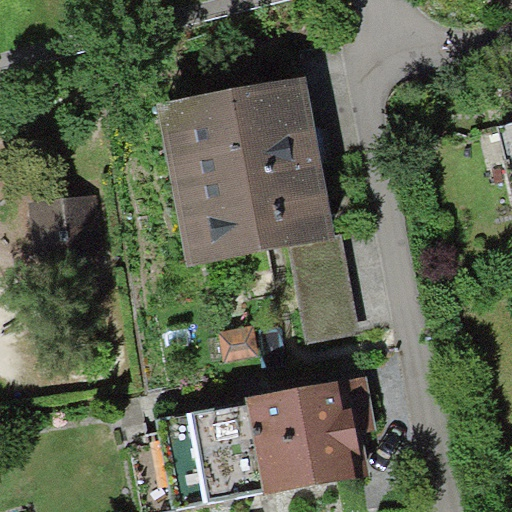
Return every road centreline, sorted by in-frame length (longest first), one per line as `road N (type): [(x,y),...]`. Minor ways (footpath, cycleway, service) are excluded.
road 1 (residential): [(370,44),(370,105),(393,241),(451,511)]
road 2 (residential): [(370,44),(425,46),(511,33)]
